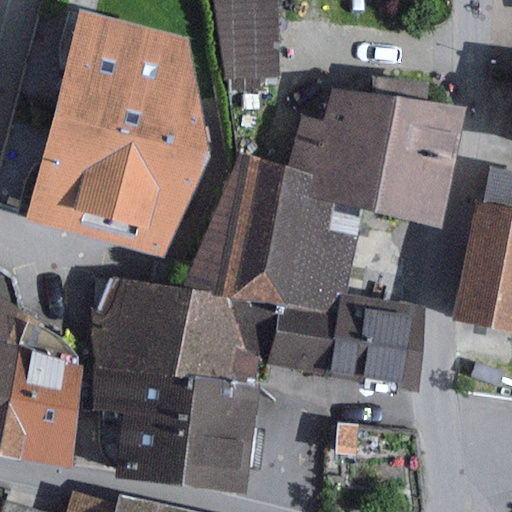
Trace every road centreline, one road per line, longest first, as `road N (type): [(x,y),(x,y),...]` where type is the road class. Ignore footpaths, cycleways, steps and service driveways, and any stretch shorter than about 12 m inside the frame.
road 1 (residential): [(468,0),(467,109),(425,354),(438,511)]
road 2 (residential): [(222,511),(0,464)]
